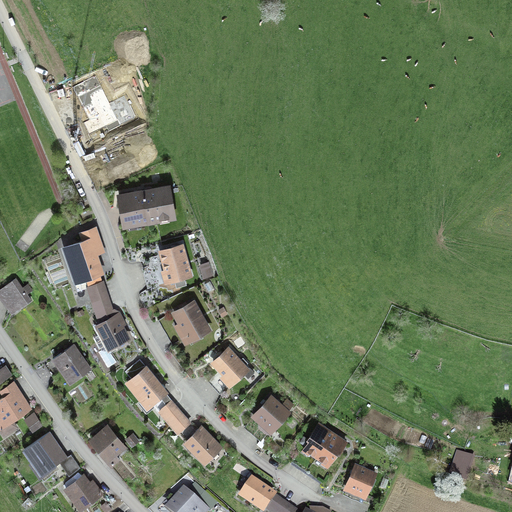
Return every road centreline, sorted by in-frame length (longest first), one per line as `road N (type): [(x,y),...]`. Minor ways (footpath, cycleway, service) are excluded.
road 1 (residential): [(0,12),(98,206),(141,328),(167,369),(224,431),(337,511)]
road 2 (residential): [(0,334),(75,441),(139,511)]
